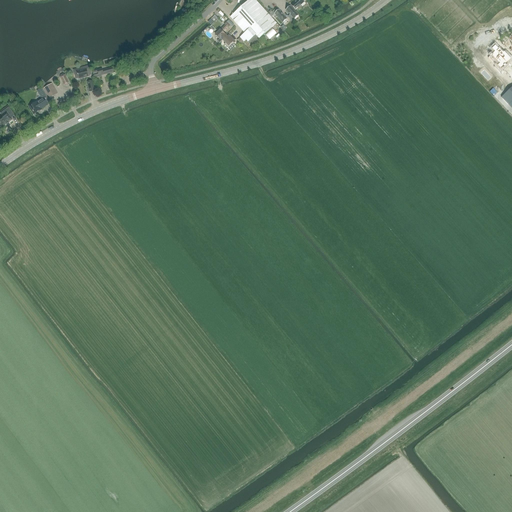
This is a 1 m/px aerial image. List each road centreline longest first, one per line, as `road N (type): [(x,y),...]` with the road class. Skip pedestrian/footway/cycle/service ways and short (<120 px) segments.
road 1 (trunk): [(289,511),(511,343)]
road 2 (tertiary): [(154,90),(289,52),(385,0)]
road 3 (tertiary): [(0,166),(57,129),(154,90)]
road 4 (residential): [(154,90),(152,62),(220,0)]
